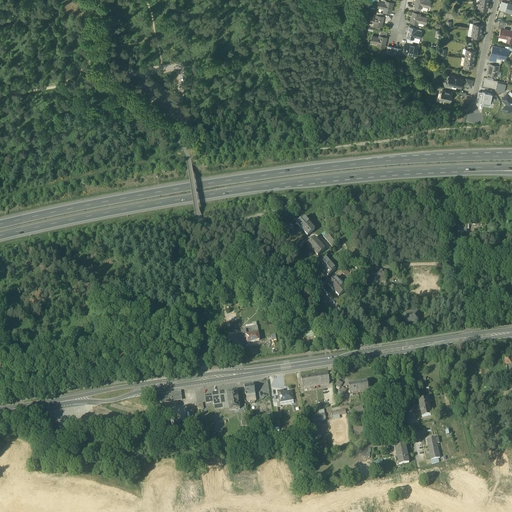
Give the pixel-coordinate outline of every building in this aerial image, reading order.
[(390,11),(391,12),(393,2),(386,0),(385,2),(379,1),(378,6),(384,8),(383,10),(390,11)] [(499,8),(506,11),(508,3),(502,1),(499,8)] [(418,20),(425,22),(426,17),(419,15),(420,13),(413,11),(412,11),(410,20),(417,22),(418,20)] [(374,24),(381,26),(383,16),(382,15),(376,14),(376,16),(370,15),(368,20),(374,22),(374,24)] [(408,37),(414,38),(414,36),(420,37),(421,32),(416,31),(416,28),(409,26),(406,36),(408,37)] [(500,28),(499,36),(505,37),(505,36),(509,37),(508,41),(511,42),(511,41),(511,26),(511,28),(510,30),(503,29),(500,28)] [(377,44),(384,46),(386,36),(379,34),(379,37),(372,35),(370,40),(377,42),(377,44)] [(402,52),(410,53),(410,51),(416,53),(417,47),(412,46),(412,44),(406,42),(405,42),(402,52)] [(386,51),(393,53),(394,47),(387,45),(386,51)] [(502,56),(506,56),(508,49),(504,48),(493,45),(492,50),(491,54),(495,55),(496,55),(499,56),(499,55),(502,56)] [(401,48),(394,47),(393,53),(399,55),(401,48)] [(465,56),(466,56),(474,58),(476,49),(473,49),(467,48),(466,53),(465,52),(465,56)] [(473,66),(474,58),(466,56),(465,61),(464,61),(463,65),(470,66),(473,66)] [(487,73),(495,75),(496,70),(498,70),(499,64),(495,63),(490,62),(489,67),(488,67),(487,73)] [(461,85),(462,79),(461,79),(461,78),(449,75),(447,83),(452,84),(456,86),(459,86),(459,85),(461,85)] [(464,84),(471,86),(472,79),(466,78),(464,84)] [(497,82),(495,89),(504,91),(506,84),(497,82)] [(450,100),(451,95),(452,91),(442,88),(439,97),(444,99),(450,100)] [(480,100),(483,101),(483,103),(483,104),(489,105),(492,93),(482,90),(482,91),(480,100)] [(502,108),(507,113),(511,108),(511,98),(511,97),(507,93),(502,98),(507,103),(502,108)] [(297,223),(308,236),(315,229),(304,217),(297,223)] [(457,232),(466,232),(466,225),(466,224),(457,224),(457,232)] [(324,236),(333,247),(337,243),(328,233),(324,236)] [(308,244),(318,256),(325,249),(315,237),(308,244)] [(318,264),(329,276),(335,269),(325,258),(318,264)] [(343,271),(348,279),(352,275),(347,268),(343,271)] [(377,272),(369,272),(370,281),(378,281),(386,280),(386,271),(377,272)] [(329,282),(339,295),(346,289),(337,276),(329,282)] [(405,324),(408,323),(408,324),(409,325),(410,325),(415,324),(415,323),(416,323),(416,322),(418,322),(417,312),(411,312),(411,314),(404,315),(405,324)] [(246,337),(247,343),(254,342),(255,342),(259,341),(258,334),(257,327),(245,329),(245,331),(241,332),(242,338),(246,337)] [(504,366),(508,366),(511,366),(511,362),(511,358),(503,358),(504,366)] [(199,366),(199,370),(204,369),(209,368),(208,365),(208,361),(198,362),(198,363),(199,366)] [(301,378),(302,388),(329,384),(328,374),(301,378)] [(348,384),(350,394),(368,391),(367,381),(348,384)] [(246,395),(247,400),(252,400),(251,395),(255,394),(254,385),(244,386),(246,395)] [(339,392),(344,395),(347,390),(342,387),(339,392)] [(228,403),(230,411),(240,409),(237,391),(233,392),(233,391),(212,394),(212,395),(205,396),(206,403),(214,402),(214,405),(228,403)] [(278,392),(280,403),(289,401),(293,401),(292,396),(291,392),(282,393),(282,391),(278,392)] [(180,392),(173,393),(174,401),(182,400),(180,392)] [(161,403),(174,401),(173,393),(159,395),(161,403)] [(418,401),(422,418),(431,416),(427,399),(418,401)] [(427,441),(431,460),(440,459),(437,444),(439,444),(438,438),(427,441)] [(11,441),(7,460),(16,462),(20,443),(11,441)] [(395,446),(399,466),(409,464),(405,444),(395,446)] [(499,464),(502,470),(504,469),(506,473),(511,471),(506,461),(499,464)] [(174,464),(165,463),(162,482),(171,483),(174,464)] [(286,492),(273,463),(264,467),(278,496),(286,492)] [(0,492),(8,493),(9,467),(0,467),(0,492)] [(213,487),(218,487),(215,467),(211,467),(212,477),(209,477),(210,485),(213,485),(213,487)] [(478,498),(483,490),(455,473),(450,481),(478,498)] [(58,492),(59,483),(25,482),(25,491),(58,492)] [(63,494),(97,498),(98,489),(64,485),(63,494)] [(154,486),(151,511),(161,511),(164,487),(154,486)] [(101,501),(133,511),(135,502),(103,493),(101,501)] [(511,511),(511,504),(502,500),(498,509),(506,511),(511,511)] [(390,511),(391,502),(381,502),(381,511),(390,511)]
